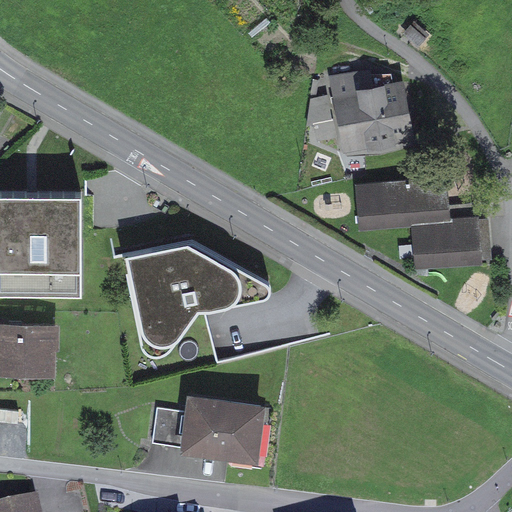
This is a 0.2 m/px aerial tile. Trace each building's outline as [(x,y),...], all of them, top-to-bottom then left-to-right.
[(369,72),(331,77),(341,154),(409,145),(401,82),(371,86),(369,72)] [(87,182),(6,182),(6,277),(88,277),(87,182)] [(447,183),(364,187),(365,227),(422,224),(424,266),(481,263),(479,222),(449,224),(447,183)] [(188,229),(129,239),(147,334),(164,339),(175,327),(202,292),(268,280),(270,270),(188,229)] [(62,323),(0,321),(0,361),(2,361),(1,374),(62,374),(62,323)] [(261,410),(191,400),(184,451),(254,461),(261,410)] [(0,511),(46,511),(43,497),(0,505),(0,511)]
